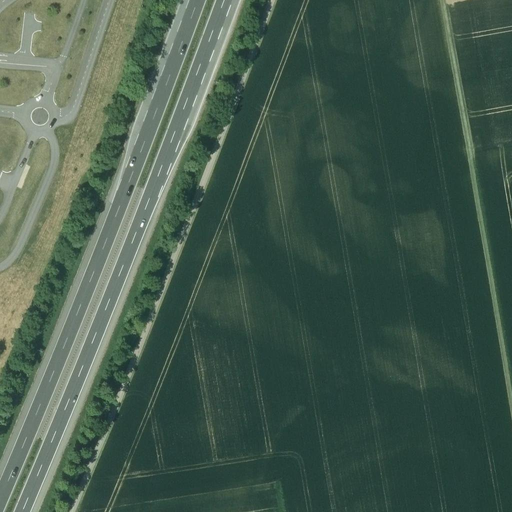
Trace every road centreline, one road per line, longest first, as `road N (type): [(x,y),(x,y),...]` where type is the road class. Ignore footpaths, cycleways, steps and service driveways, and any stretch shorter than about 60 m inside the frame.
road 1 (motorway): [(25,511),(226,0)]
road 2 (track): [(76,511),(272,0)]
road 3 (motorway): [(196,0),(0,504)]
